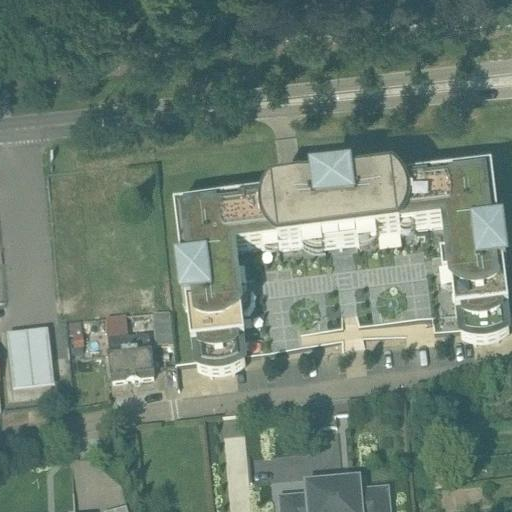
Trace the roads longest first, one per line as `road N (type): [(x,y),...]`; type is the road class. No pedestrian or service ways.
road 1 (residential): [(0,437),(111,415),(511,366)]
road 2 (tertiary): [(0,129),(511,81)]
